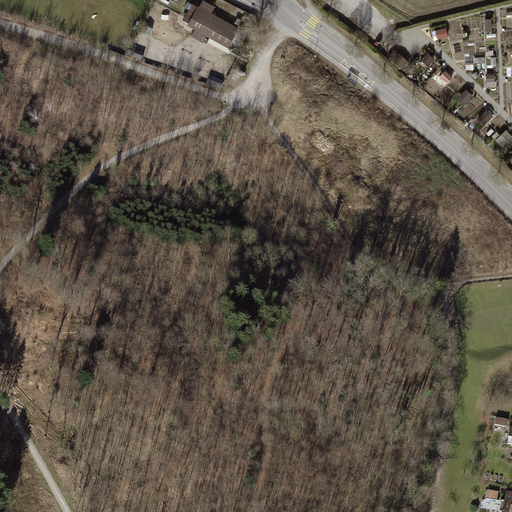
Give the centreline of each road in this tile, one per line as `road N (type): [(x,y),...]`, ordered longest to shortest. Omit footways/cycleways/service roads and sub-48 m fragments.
road 1 (track): [(511,274),(439,282),(384,267),(350,242),(252,102),(0,23)]
road 2 (track): [(287,14),(229,109),(102,167),(0,265)]
road 3 (track): [(446,282),(451,377),(432,511)]
road 4 (residential): [(371,74),(511,199)]
road 5 (track): [(0,387),(67,511)]
road 6 (tertiary): [(265,0),(371,74)]
